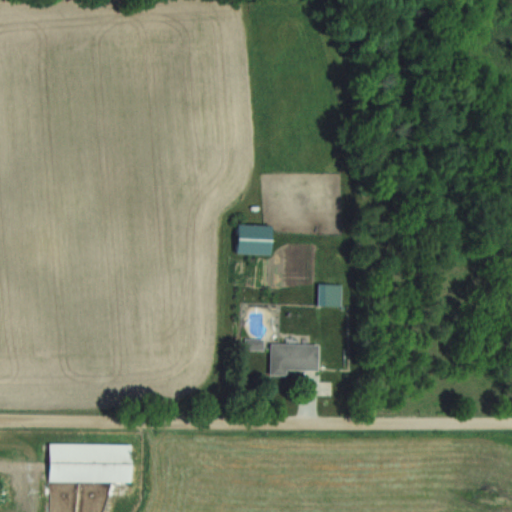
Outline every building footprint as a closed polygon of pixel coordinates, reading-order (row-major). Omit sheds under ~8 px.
[(237,223),(271,225),(270,254),(236,253),(237,223)] [(318,283),(317,305),(342,306),(343,284),(318,283)] [(264,339),(245,339),(245,349),(263,349),(264,339)] [(270,342),(319,344),(318,370),(286,369),(286,375),(269,374),(270,342)] [(48,443),(132,444),(131,483),(47,481),(48,443)] [(0,451),(0,496),(23,497),(24,452),(0,451)] [(49,499),(115,499),(115,486),(49,486),(49,499)]
